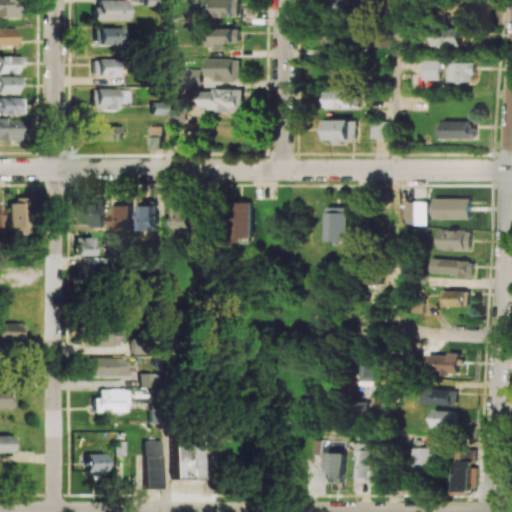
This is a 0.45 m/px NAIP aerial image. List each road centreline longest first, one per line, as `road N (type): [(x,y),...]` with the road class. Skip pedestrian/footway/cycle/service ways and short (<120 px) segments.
road 1 (residential): [(511,170),(0,169)]
road 2 (residential): [(56,0),(55,511)]
road 3 (residential): [(511,113),(491,511)]
road 4 (residential): [(277,511),(0,510)]
road 5 (residential): [(282,0),(282,169)]
road 6 (residential): [(501,335),(345,325)]
